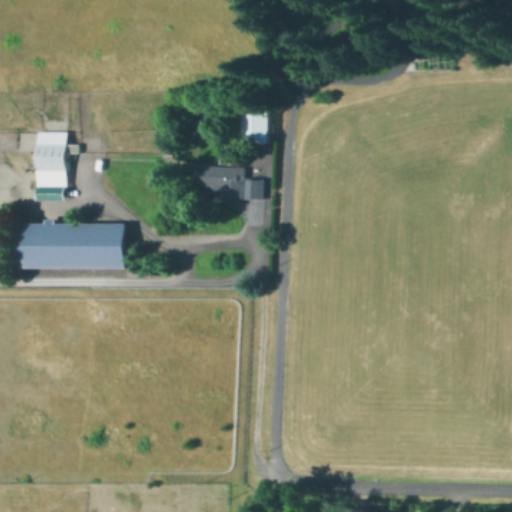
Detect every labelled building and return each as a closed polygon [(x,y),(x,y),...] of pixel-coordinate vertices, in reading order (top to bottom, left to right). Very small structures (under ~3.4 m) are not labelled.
[(276,113),(272,141),(262,140),(262,136),(245,134),(249,109),(276,113)] [(227,113),(227,127),(209,127),(209,113),(227,113)] [(82,144),(82,153),(73,153),(71,188),(41,187),(43,131),(72,132),(71,144),(82,144)] [(265,179),(265,196),(231,196),(231,195),(228,195),(228,186),(200,186),(200,167),(248,167),(248,179),(265,179)] [(24,223),(132,223),(132,268),(24,268),(24,223)]
